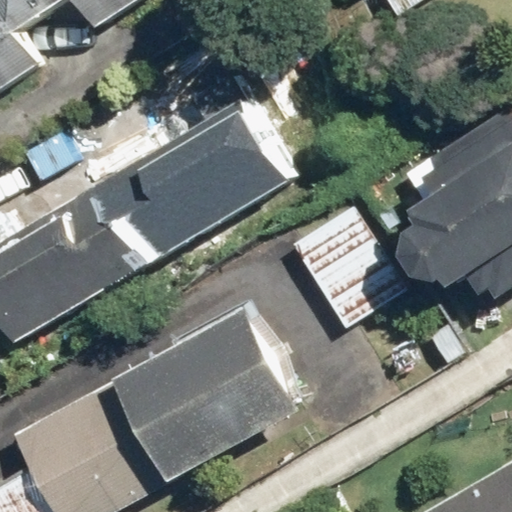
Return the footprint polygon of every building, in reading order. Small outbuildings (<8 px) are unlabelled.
[(0,120),(61,80),(41,49),(94,15),(114,45),(182,0),(0,0),(0,8),(4,15),(0,18),(0,120)] [(401,0),(408,10),(424,0),(401,0)] [(263,97),(0,250),(0,287),(30,338),(309,175),(263,97)] [(428,224),(422,244),(444,274),(511,294),(511,128),(449,172),(461,190),(439,205),(448,219),(428,224)] [(365,208),(302,247),(356,332),(419,293),(365,208)] [(275,314),(30,449),(65,511),(148,511),(330,412),(275,314)] [(511,511),(511,462),(425,511),(511,511)]
